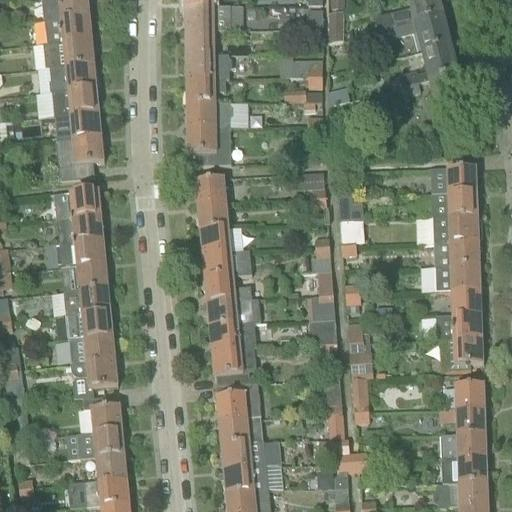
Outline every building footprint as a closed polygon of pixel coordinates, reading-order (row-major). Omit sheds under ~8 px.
[(89,21),(86,0),(50,0),(42,1),(44,25),(89,21)] [(183,0),(184,12),(213,11),(212,0),(183,0)] [(344,13),(343,0),(329,0),(330,13),(344,13)] [(407,0),(412,18),(400,21),(384,26),(386,35),(402,30),(414,27),(442,21),(436,0),(407,0)] [(307,1),(307,11),(322,11),(322,1),(307,1)] [(213,11),(184,12),(185,37),(213,36),(242,35),(242,11),(213,12),(213,11)] [(307,15),(307,35),(322,35),(322,15),(307,15)] [(327,19),(327,49),(342,46),(343,16),(327,19)] [(89,21),(44,25),(47,49),(91,45),(89,21)] [(414,27),(402,30),(386,35),(388,43),(416,37),(421,57),(449,50),(442,21),(414,27)] [(322,35),(307,35),(307,44),(322,44),(322,35)] [(214,60),(213,36),(185,37),(185,61),(214,60)] [(91,45),(47,49),(43,50),(43,56),(48,60),(49,74),(94,69),(91,45)] [(421,57),(427,77),(416,80),(415,77),(398,81),(401,93),(417,89),(429,86),(457,79),(449,50),(421,57)] [(214,60),(185,61),(185,85),(228,85),(228,77),(231,73),(231,66),(228,63),(228,61),(214,61),(214,60)] [(291,65),(291,83),(307,83),(322,83),(322,74),(322,65),(307,65),(291,65)] [(94,69),(49,74),(50,87),(48,88),(50,98),(51,98),(96,94),(94,69)] [(464,108),(457,79),(429,86),(436,116),(464,108)] [(322,93),(322,83),(307,83),(307,93),(322,93)] [(228,85),(185,85),(186,110),(215,109),(215,98),(225,98),(225,86),(228,85)] [(417,89),(401,93),(404,101),(419,97),(417,89)] [(98,118),(96,94),(51,98),(54,122),(98,118)] [(290,95),(291,108),(305,107),(305,95),(290,95)] [(332,109),(344,105),(342,95),(329,98),(332,109)] [(229,109),(215,109),(186,110),(186,134),(229,133),(229,124),(232,121),(232,113),(229,111),(229,109)] [(101,142),(98,118),(54,122),(56,146),(101,142)] [(307,123),(307,132),(322,132),(322,123),(307,123)] [(322,141),(322,132),(307,132),(307,141),(322,141)] [(230,171),(229,133),(186,134),(187,159),(197,159),(197,172),(230,171)] [(101,142),(56,146),(60,187),(92,184),(91,168),(103,167),(101,142)] [(431,200),(476,198),(475,173),(430,175),(431,200)] [(322,179),(302,180),(303,195),(323,193),(322,179)] [(197,211),(226,208),(223,183),(194,186),(197,211)] [(337,203),(351,202),(351,193),(336,194),(337,203)] [(311,205),(325,204),(324,195),(310,196),(311,205)] [(69,199),(53,200),(54,212),(56,225),(100,221),(98,196),(69,199)] [(476,198),(431,200),(432,224),(477,223),(476,198)] [(361,202),(351,202),(337,203),(339,227),(350,227),(353,227),(363,227),(361,202)] [(326,214),(325,204),(311,205),(312,215),(326,214)] [(226,208),(197,211),(199,235),(228,233),(226,208)] [(327,228),(326,217),(308,219),(309,230),(327,228)] [(100,221),(56,225),(58,249),(103,245),(100,221)] [(477,226),(477,223),(432,224),(433,248),(478,247),(478,237),(479,237),(481,235),(480,228),(478,226),(477,226)] [(350,227),(339,227),(339,228),(340,243),(341,252),(355,251),(355,249),(363,249),(362,227),(353,227),(350,227)] [(235,252),(244,252),(243,231),(234,231),(235,252)] [(230,257),(228,233),(199,235),(201,260),(230,257)] [(315,254),(329,253),(328,244),(314,245),(315,254)] [(105,269),(103,245),(58,249),(60,274),(76,272),(105,269)] [(479,271),(478,247),(433,248),(434,273),(479,271)] [(355,251),(341,252),(342,261),(356,260),(355,251)] [(0,279),(11,279),(7,253),(0,254),(0,279)] [(315,254),(315,263),(310,264),(311,278),(331,277),(329,253),(315,254)] [(230,257),(201,260),(204,284),(233,281),(230,257)] [(105,269),(76,272),(79,296),(108,294),(105,269)] [(479,271),(434,273),(435,297),(451,296),(451,297),(480,296),(479,271)] [(311,278),(300,279),(301,289),(317,288),(318,302),(333,302),(331,277),(311,278)] [(11,279),(0,279),(0,304),(1,304),(0,298),(0,295),(13,294),(11,279)] [(233,281),(204,284),(204,286),(202,288),(202,295),(205,297),(206,308),(235,306),(251,305),(250,292),(234,294),(233,281)] [(345,301),(359,300),(358,291),(344,292),(345,301)] [(110,318),(108,294),(63,298),(65,322),(110,318)] [(480,296),(451,297),(452,321),(481,320),(480,296)] [(359,309),(359,300),(345,301),(345,310),(359,309)] [(334,325),(333,302),(318,302),(310,303),(312,326),(334,325)] [(5,304),(1,304),(0,304),(0,329),(10,328),(9,319),(7,319),(5,304)] [(235,306),(206,308),(209,333),(237,330),(254,329),(251,305),(235,306)] [(112,342),(110,318),(65,322),(67,347),(69,346),(112,342)] [(452,321),(452,322),(435,323),(436,346),(481,344),(481,320),(452,321)] [(334,325),(312,326),(312,327),(308,327),(310,352),(322,351),(336,350),(335,341),(334,325)] [(0,338),(11,337),(10,328),(0,329),(0,338)] [(349,350),(363,349),(361,328),(347,330),(349,350)] [(256,353),(254,329),(237,330),(209,333),(211,357),(240,354),(256,353)] [(115,366),(112,342),(69,346),(72,370),(70,370),(70,371),(115,366)] [(482,370),(481,344),(436,346),(439,357),(440,377),(470,376),(469,370),(482,370)] [(363,358),(363,349),(349,350),(348,354),(351,384),(365,384),(372,383),(369,357),(363,358)] [(336,350),(322,351),(323,360),(337,359),(336,350)] [(0,360),(2,378),(20,376),(17,352),(0,354),(0,360)] [(240,354),(211,357),(213,382),(215,382),(216,391),(243,389),(249,388),(248,378),(242,379),(240,354)] [(117,391),(115,366),(70,371),(70,376),(71,379),(73,381),(78,383),(87,382),(88,394),(117,391)] [(25,410),(20,376),(2,378),(7,413),(25,410)] [(341,420),(341,411),(339,385),(324,386),(327,421),(341,420)] [(243,389),(216,391),(217,401),(215,401),(218,426),(247,424),(260,423),(257,387),(249,388),(243,389)] [(455,415),(484,414),(483,389),(454,390),(455,415)] [(105,403),(82,405),(83,414),(90,414),(93,439),(122,436),(119,411),(106,413),(105,403)] [(367,407),(353,409),(353,418),(368,417),(367,407)] [(29,445),(25,410),(7,413),(11,447),(26,445),(29,445)] [(484,414),(455,415),(438,416),(438,429),(456,429),(456,440),(485,439),(484,414)] [(368,426),(368,417),(353,418),(354,427),(368,426)] [(343,445),(341,420),(327,421),(329,446),(343,445)] [(247,424),(218,426),(220,451),(249,448),(247,424)] [(363,442),(379,442),(378,436),(372,437),(372,433),(362,434),(363,442)] [(122,436),(80,440),(77,440),(80,465),(95,463),(124,460),(122,436)] [(456,440),(456,441),(440,441),(440,465),(486,463),(485,439),(456,440)] [(26,445),(11,447),(13,456),(15,472),(29,470),(26,445)] [(329,446),(327,446),(328,460),(336,460),(337,460),(345,459),(348,459),(347,445),(343,445),(329,446)] [(249,448),(220,451),(222,475),(251,472),(265,472),(262,447),(249,448)] [(365,457),(350,459),(351,468),(365,467),(365,457)] [(348,459),(345,459),(337,460),(336,460),(337,469),(351,468),(350,459),(348,459)] [(126,485),(124,460),(95,463),(97,487),(126,485)] [(486,463),(440,465),(441,489),(447,489),(487,488),(486,463)] [(365,467),(351,468),(352,477),(366,476),(365,467)] [(352,477),(351,468),(337,469),(338,478),(347,477),(352,477)] [(267,496),(265,472),(251,472),(222,475),(225,499),(254,496),(267,496)] [(347,477),(338,478),(338,479),(333,483),(333,493),(347,492),(347,477)] [(18,496),(32,494),(31,485),(17,486),(18,496)] [(97,487),(84,488),(86,511),(98,511),(100,511),(129,509),(126,485),(97,487)] [(487,488),(447,489),(448,511),(486,511),(488,511),(487,488)] [(348,511),(347,492),(333,493),(334,511),(348,511)] [(32,494),(18,496),(19,505),(33,503),(32,494)] [(254,496),(225,499),(226,511),(268,511),(267,496),(254,496)]
